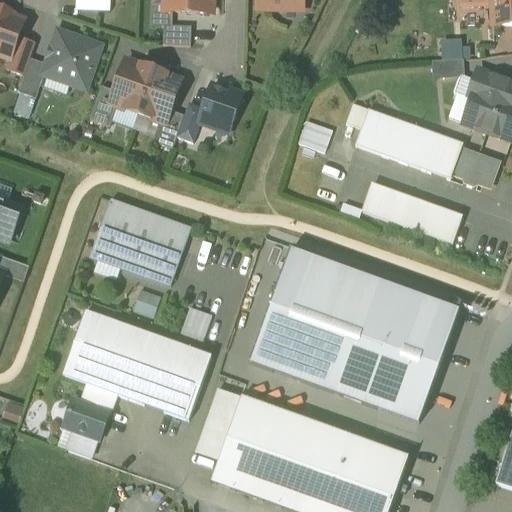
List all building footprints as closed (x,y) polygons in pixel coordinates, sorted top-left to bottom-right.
[(98,0),(76,0),(76,14),(98,15),(98,0)] [(110,0),(98,0),(98,15),(110,15),(110,0)] [(166,0),(151,0),(150,30),(163,30),(163,49),(191,50),(191,30),(172,29),(173,15),(166,15),(166,0)] [(166,0),(166,15),(173,15),(211,17),(211,0),(166,0)] [(258,0),(258,12),(282,13),(286,9),(303,10),(302,0),(258,0)] [(492,0),(461,0),(462,9),(492,8),(492,4),(492,0)] [(511,0),(492,0),(492,4),(492,8),(493,29),(511,27),(511,0)] [(27,27),(0,17),(0,59),(13,64),(27,27)] [(101,50),(58,35),(46,71),(43,78),(44,78),(86,93),(101,50)] [(464,63),(432,65),(433,80),(465,78),(464,63)] [(154,74),(126,64),(115,95),(111,108),(117,110),(138,118),(154,74)] [(46,71),(30,66),(24,81),(41,87),(44,78),(43,78),(46,71)] [(181,84),(154,74),(138,118),(159,125),(166,127),(171,114),(181,84)] [(511,86),(478,74),(468,101),(479,105),(470,129),(511,144),(511,143),(511,86)] [(41,87),(24,81),(19,96),(36,102),(41,87)] [(223,93),(212,89),(199,126),(200,126),(215,132),(217,128),(230,132),(241,99),(239,96),(226,92),(223,93)] [(102,90),(90,124),(110,131),(117,110),(111,108),(115,95),(102,90)] [(369,114),(353,108),(346,128),(362,133),(369,114)] [(166,127),(159,125),(152,146),(172,153),(177,141),(182,126),(184,119),(171,114),(166,127)] [(464,148),(369,114),(362,133),(356,150),(451,184),(453,178),(462,152),(464,148)] [(299,148),(326,156),(332,133),(305,125),(299,148)] [(197,132),(182,126),(177,141),(193,147),(199,132),(198,132),(200,126),(199,126),(197,132)] [(499,165),(462,152),(453,178),(464,182),(466,186),(474,189),(478,187),(484,189),(485,186),(489,184),(492,185),(499,165)] [(462,223),(370,190),(362,215),(453,248),(462,223)] [(0,247),(12,251),(25,210),(0,201),(0,247)] [(192,232),(111,203),(90,261),(171,290),(192,232)] [(460,315),(291,254),(250,367),(419,428),(460,315)] [(29,270),(3,261),(0,269),(0,275),(4,277),(4,278),(24,285),(29,270)] [(141,296),(134,314),(153,321),(160,302),(141,296)] [(212,319),(190,311),(181,337),(203,345),(212,319)] [(212,361),(86,316),(63,380),(87,388),(118,399),(189,425),(212,361)] [(118,399),(87,388),(80,407),(106,416),(108,411),(113,413),(118,399)] [(391,511),(409,461),(241,401),(211,486),(284,511),(391,511)] [(80,407),(73,404),(64,431),(74,434),(98,443),(100,444),(109,417),(80,407)] [(98,443),(74,434),(68,454),(91,462),(98,443)] [(511,437),(497,485),(496,488),(511,493),(511,437)]
